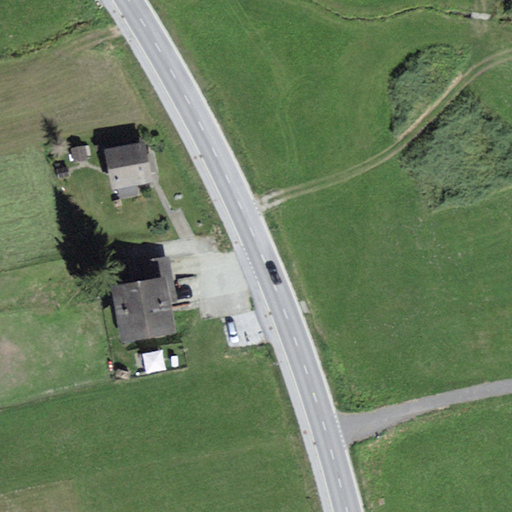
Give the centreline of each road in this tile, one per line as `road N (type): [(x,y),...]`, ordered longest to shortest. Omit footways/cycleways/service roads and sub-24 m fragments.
road 1 (secondary): [(128,0),(243,213),(303,363),(345,511)]
road 2 (track): [(480,20),(478,60),(402,148),(243,213)]
